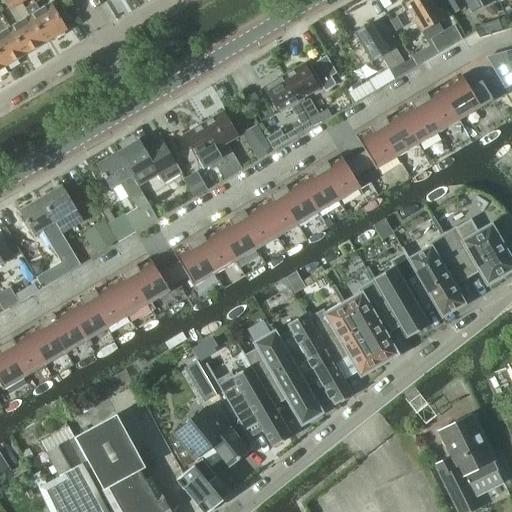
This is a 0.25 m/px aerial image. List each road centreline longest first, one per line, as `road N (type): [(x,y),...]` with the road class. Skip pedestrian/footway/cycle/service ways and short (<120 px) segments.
road 1 (residential): [(511,38),(479,47),(0,332)]
road 2 (residential): [(248,511),(511,295)]
road 3 (tertiary): [(142,102),(313,0)]
road 4 (tertiary): [(0,187),(142,102)]
road 5 (residential): [(0,102),(106,40)]
